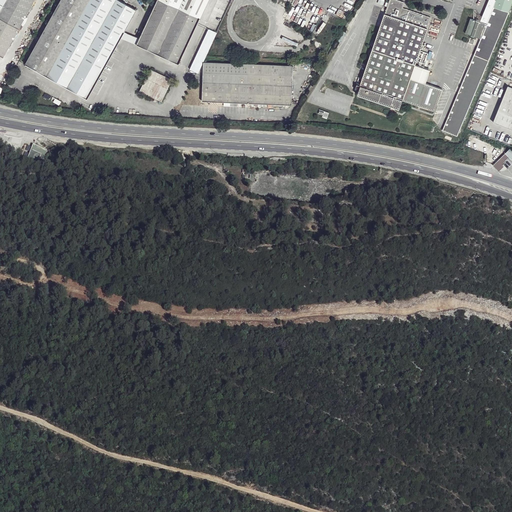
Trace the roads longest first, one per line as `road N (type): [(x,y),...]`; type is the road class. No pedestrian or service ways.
road 1 (track): [(511,317),(452,306),(212,318),(146,310),(48,282),(23,287),(0,276)]
road 2 (primary): [(511,185),(381,150),(0,111)]
road 3 (primary): [(0,122),(338,153),(511,195)]
road 4 (track): [(0,409),(97,452),(208,476),(314,511)]
